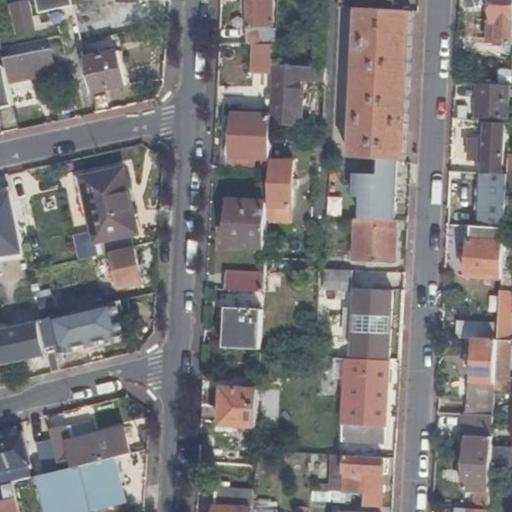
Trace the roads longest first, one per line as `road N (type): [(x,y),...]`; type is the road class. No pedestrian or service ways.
road 1 (residential): [(410,511),(441,0)]
road 2 (residential): [(179,361),(191,115)]
road 3 (residential): [(191,115),(0,156)]
road 4 (residential): [(0,404),(179,361)]
road 5 (residential): [(335,0),(329,151)]
road 6 (residential): [(171,511),(179,361)]
